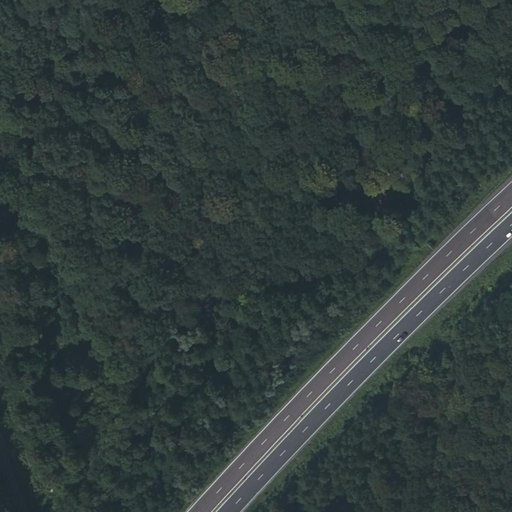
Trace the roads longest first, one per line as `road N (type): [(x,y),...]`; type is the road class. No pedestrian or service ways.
road 1 (motorway): [(511,199),(200,511)]
road 2 (motorway): [(232,511),(511,228)]
